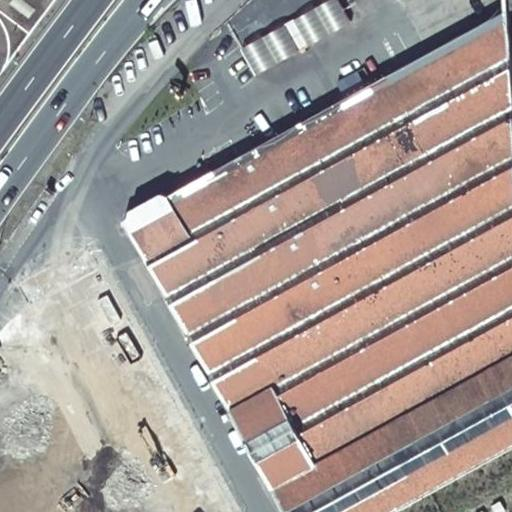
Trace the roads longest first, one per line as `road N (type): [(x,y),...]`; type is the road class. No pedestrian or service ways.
road 1 (trunk): [(0,216),(163,0)]
road 2 (trunk): [(106,0),(0,140)]
